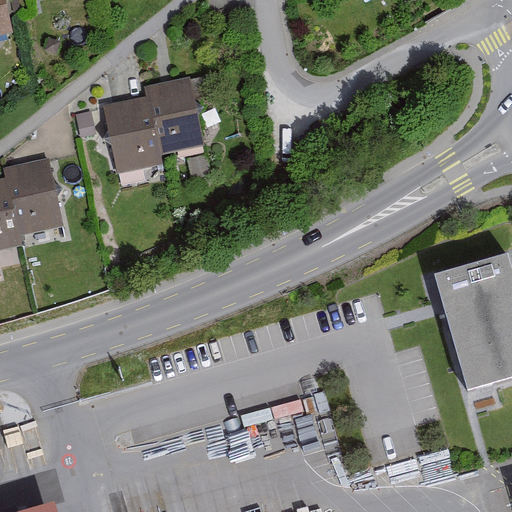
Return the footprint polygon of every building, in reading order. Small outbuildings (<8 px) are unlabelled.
[(0,0),(0,41),(9,40),(0,0)] [(202,151),(188,83),(142,93),(144,104),(102,113),(116,180),(162,170),(160,160),(202,151)] [(89,107),(77,111),(84,133),(96,129),(89,107)] [(61,232),(47,164),(1,174),(4,185),(0,186),(0,255),(21,251),(19,241),(61,232)] [(511,374),(511,270),(508,254),(430,276),(439,307),(461,389),(511,374)] [(304,428),(311,450),(344,440),(331,398),(281,413),(287,434),(304,428)] [(1,428),(11,466),(39,458),(29,420),(1,428)] [(114,511),(231,511),(218,456),(155,470),(162,502),(135,509),(128,478),(108,483),(114,511)] [(247,473),(256,511),(287,511),(276,465),(247,473)]
